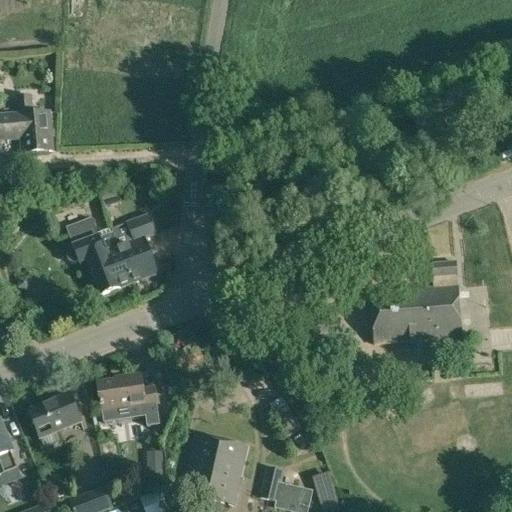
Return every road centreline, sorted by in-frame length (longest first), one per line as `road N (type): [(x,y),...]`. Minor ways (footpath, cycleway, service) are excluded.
road 1 (residential): [(197,302),(511,182)]
road 2 (unclassified): [(197,302),(195,173),(220,0)]
road 3 (residential): [(0,377),(197,302)]
